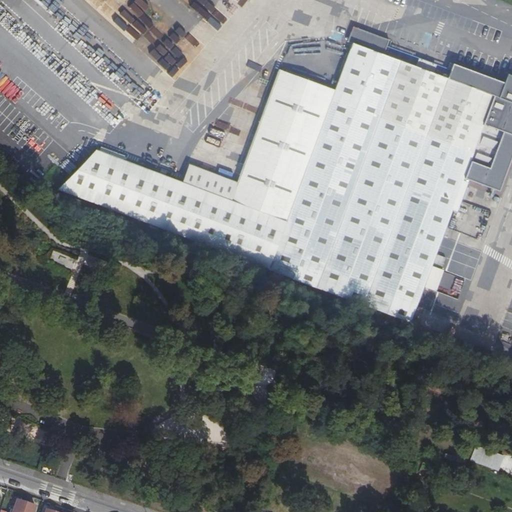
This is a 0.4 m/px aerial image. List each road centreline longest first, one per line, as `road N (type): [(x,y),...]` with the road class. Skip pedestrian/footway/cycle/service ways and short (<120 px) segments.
road 1 (unknown): [(70,0),(196,114)]
road 2 (unknown): [(368,7),(511,54)]
road 3 (unknown): [(21,0),(104,83),(88,111)]
road 4 (unknown): [(196,114),(181,136),(158,145),(129,139),(88,111)]
road 5 (residential): [(0,472),(116,511)]
